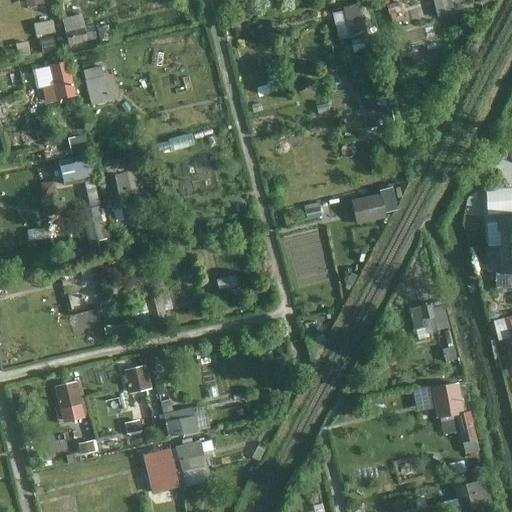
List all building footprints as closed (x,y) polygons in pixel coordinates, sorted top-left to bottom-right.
[(455,0),(437,0),(441,17),(459,13),(455,0)] [(336,12),(343,40),(363,34),(356,7),(336,12)] [(66,17),(72,44),(92,40),(86,13),(66,17)] [(57,100),(79,95),(72,60),(36,67),(40,88),(54,85),(57,100)] [(105,64),(86,69),(94,104),(114,99),(105,64)] [(64,162),(66,182),(96,179),(94,159),(64,162)] [(490,213),(511,211),(511,186),(488,188),(490,213)] [(397,187),(355,198),(362,223),(392,215),(391,211),(402,208),(397,187)] [(500,222),(486,222),(487,246),(502,245),(502,246),(511,245),(511,218),(500,219),(500,222)] [(511,245),(502,246),(503,270),(503,272),(507,272),(511,271),(511,245)] [(414,305),(417,334),(453,330),(450,301),(414,305)] [(146,366),(128,369),(132,392),(151,388),(146,366)] [(57,385),(66,422),(89,417),(81,379),(57,385)] [(440,403),(444,434),(463,432),(465,448),(481,446),(476,409),(468,410),(464,382),(423,387),(425,405),(440,403)] [(177,431),(199,429),(197,409),(175,411),(177,431)] [(213,439),(180,444),(184,472),(218,466),(213,439)] [(174,446),(146,454),(156,493),(184,485),(174,446)] [(484,480),(459,486),(465,510),(490,504),(484,480)]
